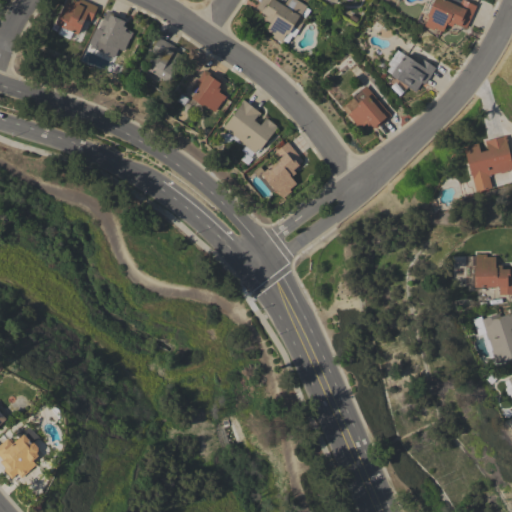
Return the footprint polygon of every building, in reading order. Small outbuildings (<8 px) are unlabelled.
[(73,0),(78,2),(78,0),(81,0),(97,7),(91,21),(85,19),(78,34),(77,34),(74,41),(52,31),(65,0),(73,0)] [(296,0),(306,6),(300,16),(305,19),(298,30),(292,26),(287,34),(286,33),(280,42),(272,37),(273,35),(266,30),(270,23),(265,20),(267,16),(260,12),(261,11),(256,8),(260,0),(279,0),(278,2),(283,5),(286,0),(296,0)] [(465,28),(453,23),(452,27),(446,24),(442,32),(434,28),(433,30),(424,26),(428,16),(427,16),(427,14),(421,11),(426,0),(446,0),(458,6),(460,0),(463,0),(476,6),(465,28)] [(107,11),(111,13),(110,15),(125,21),(123,26),(126,28),(125,29),(133,32),(130,38),(129,38),(124,50),(111,45),(111,47),(98,41),(104,28),(100,26),(107,11)] [(175,47),(173,51),(182,55),(166,85),(150,76),(149,78),(144,75),(156,53),(151,51),(158,38),(175,47)] [(424,84),(421,82),(415,92),(406,86),(406,85),(386,71),(389,65),(387,64),(397,50),(404,55),(404,54),(418,64),(422,59),(435,68),(424,84)] [(223,101),(222,100),(214,112),(203,104),(201,106),(190,98),(194,93),(190,90),(194,85),(197,88),(198,86),(194,83),(201,74),(200,74),(204,69),(220,81),(219,83),(220,83),(218,87),(220,89),(218,91),(225,97),(223,101)] [(387,112),(387,111),(391,115),(375,129),(374,127),(373,127),(370,124),(368,126),(366,123),(359,129),(356,126),(356,125),(347,115),(357,106),(356,104),(359,102),(354,95),(365,86),(387,112)] [(242,144),(242,143),(222,127),(242,103),(241,102),(243,99),(260,113),(258,116),(257,115),(253,120),(260,125),(265,118),(266,119),(267,119),(276,126),(275,126),(277,127),(258,150),(257,149),(253,153),(242,144)] [(505,136),(507,141),(506,141),(511,169),(505,171),(505,172),(500,174),(500,172),(488,175),(491,188),(475,192),(471,175),(470,176),(463,146),(477,143),(479,152),(487,150),(486,145),(485,146),(484,141),(505,136)] [(253,172),(259,167),(263,172),(279,158),(274,152),(287,142),(302,161),(298,164),(298,165),(293,170),(295,173),(290,177),(295,183),(289,189),(290,191),(282,198),(276,190),(274,191),(273,190),(270,193),(253,172)] [(511,294),(498,295),(498,287),(474,287),(474,265),(475,265),(475,254),(485,254),(485,257),(495,257),(495,265),(501,265),(501,269),(509,269),(509,270),(511,270),(511,294)] [(499,313),(500,317),(511,312),(511,328),(510,329),(511,333),(511,357),(496,363),(494,358),(493,358),(490,351),(492,350),(488,339),(487,340),(484,333),(477,336),(471,319),(480,316),(481,319),(499,313)] [(38,456),(32,460),(35,465),(20,477),(17,473),(11,478),(3,469),(4,468),(0,463),(0,461),(2,460),(0,457),(0,444),(7,438),(12,444),(18,439),(13,432),(18,428),(30,429),(38,437),(32,443),(33,443),(37,447),(37,451),(35,453),(38,456)]
